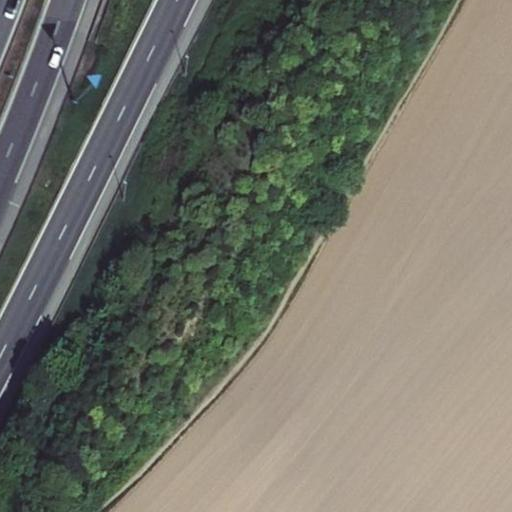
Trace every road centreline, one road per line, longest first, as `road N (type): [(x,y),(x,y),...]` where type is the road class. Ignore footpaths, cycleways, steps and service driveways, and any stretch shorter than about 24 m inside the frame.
road 1 (motorway): [(0,360),(180,0)]
road 2 (motorway): [(0,180),(72,0)]
